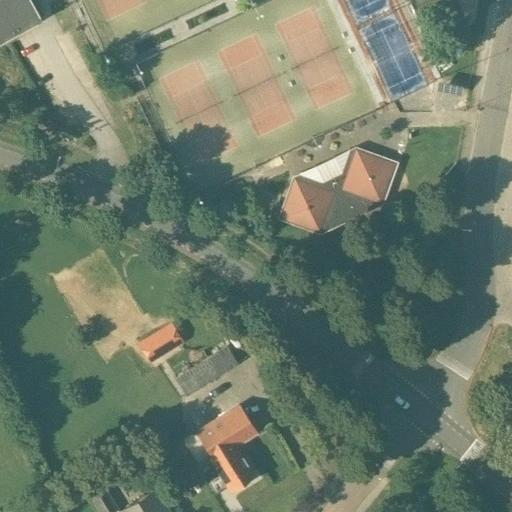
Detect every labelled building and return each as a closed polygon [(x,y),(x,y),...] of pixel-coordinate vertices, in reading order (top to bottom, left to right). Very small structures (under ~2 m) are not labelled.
[(0,0),(0,41),(41,18),(30,0),(0,0)] [(279,217),(319,232),(381,203),(395,163),(355,148),(344,180),(338,178),(328,183),(325,189),(294,177),(279,217)] [(150,363),(184,342),(171,321),(137,343),(150,363)] [(186,396),(238,364),(227,346),(175,379),(186,396)] [(255,473),(237,447),(258,433),(238,403),(194,431),(212,459),(197,468),(207,483),(219,474),(229,490),(239,484),(241,486),(253,479),(251,476),(255,473)] [(89,497),(97,511),(112,511),(119,508),(106,487),(89,497)] [(168,511),(155,489),(119,511),(168,511)]
